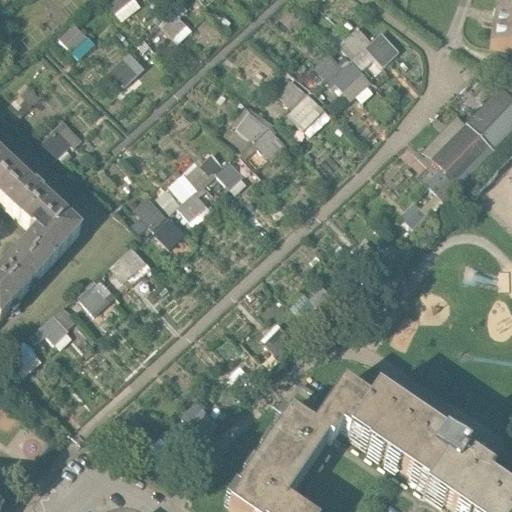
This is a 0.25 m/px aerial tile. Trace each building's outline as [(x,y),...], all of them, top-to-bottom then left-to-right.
[(137,10),(128,0),(114,0),(106,7),(121,24),(137,10)] [(511,0),(497,0),(488,54),(511,58),(511,0)] [(168,17),(156,28),(172,45),(183,34),(168,17)] [(67,53),(79,37),(66,26),(54,42),(67,53)] [(347,60),(365,41),(352,29),(334,48),(347,60)] [(396,57),(379,38),(364,52),(382,70),(396,57)] [(142,74),(127,59),(109,76),(123,92),(142,74)] [(272,96),(284,110),(300,96),(288,82),(272,96)] [(37,103),(25,89),(17,97),(21,101),(9,112),(18,121),(37,103)] [(455,121),(420,157),(455,191),(493,153),(511,133),(511,105),(499,93),(463,129),(455,121)] [(304,143),(327,118),(302,95),(280,120),(304,143)] [(267,132),(247,118),(236,133),(250,146),(267,132)] [(280,149),(267,134),(254,147),(266,161),(280,149)] [(69,152),(54,138),(40,152),(55,166),(69,152)] [(265,166),(266,165),(247,145),(235,156),(250,173),(262,163),(265,166)] [(206,154),(153,196),(179,229),(204,210),(194,198),(213,184),(205,174),(215,166),(206,154)] [(2,165),(0,162),(0,190),(14,175),(2,165)] [(225,164),(210,175),(222,191),(237,179),(225,164)] [(32,192),(14,175),(0,190),(0,206),(18,224),(40,200),(42,198),(34,190),(32,192)] [(79,236),(40,200),(18,224),(33,237),(19,252),(43,274),(79,236)] [(163,224),(146,205),(134,217),(151,235),(163,224)] [(425,221),(412,208),(398,222),(411,235),(425,221)] [(0,321),(43,274),(19,252),(1,272),(0,272),(0,321)] [(145,272),(132,257),(111,275),(124,290),(145,272)] [(112,304),(98,288),(80,305),(94,321),(112,304)] [(37,366),(25,352),(10,366),(22,380),(37,366)] [(236,503),(229,511),(283,511),(284,511),(326,450),(329,453),(339,439),(349,446),(370,414),(341,394),(311,439),(287,423),(233,501),(236,503)] [(471,469),(377,405),(370,414),(349,446),(429,500),(426,504),(438,511),(511,511),(511,499),(469,472),(471,469)] [(0,501),(0,511),(12,511),(13,511),(0,501)]
